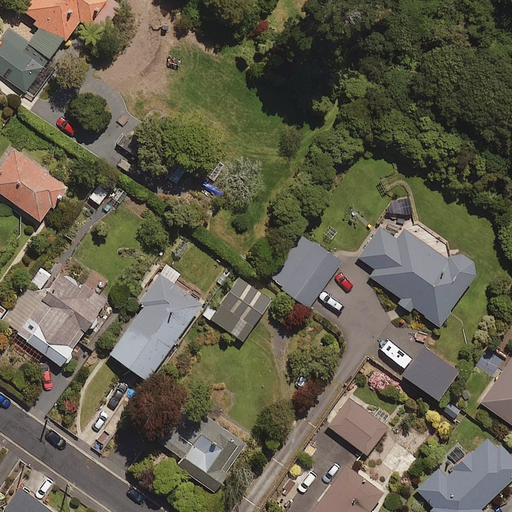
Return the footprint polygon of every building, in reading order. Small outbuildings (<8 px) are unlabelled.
[(0,74),(25,92),(77,15),(87,22),(102,0),(28,0),(23,9),(42,22),(28,42),(6,27),(0,36),(0,74)] [(66,184),(12,146),(0,163),(0,190),(42,219),(66,184)] [(412,211),(410,196),(391,200),(393,214),(412,211)] [(451,256),(405,225),(397,237),(378,225),(358,255),(375,267),(369,276),(439,324),(479,264),(456,248),(451,256)] [(341,259),(300,232),(269,279),(310,306),(341,259)] [(203,298),(161,269),(139,299),(145,303),(110,351),(147,377),(203,298)] [(104,301),(60,270),(17,332),(61,362),(104,301)] [(271,297),(236,274),(208,316),(243,339),(271,297)] [(346,308),(323,292),(316,303),(339,318),(346,308)] [(511,355),(480,400),(511,422),(511,355)] [(389,422),(351,395),(329,425),(367,452),(389,422)] [(155,439),(180,455),(175,463),(214,489),(246,439),(183,397),(155,439)] [(511,476),(511,454),(490,432),(453,467),(446,459),(417,488),(434,506),(431,510),(432,511),(484,511),(486,511),(481,506),(511,476)] [(366,511),(383,491),(346,463),(308,511),(366,511)] [(54,511),(20,487),(9,504),(13,507),(9,511),(54,511)]
